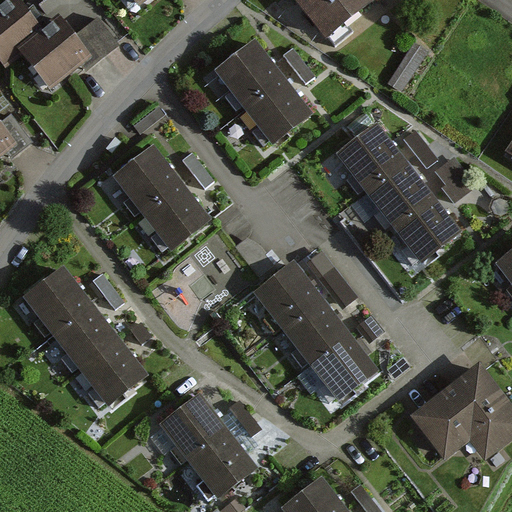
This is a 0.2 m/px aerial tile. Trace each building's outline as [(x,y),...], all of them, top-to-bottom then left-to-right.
[(10,0),(0,8),(0,60),(5,66),(23,53),(20,49),(41,34),(15,0),(10,0)] [(299,0),(296,3),(325,39),(373,0),(299,0)] [(20,49),(23,53),(51,90),(91,60),(60,19),(41,34),(20,49)] [(215,71),(243,107),(282,78),(253,41),(215,71)] [(243,107),(271,144),(310,115),(282,78),(243,107)] [(0,121),(0,160),(19,146),(0,121)] [(337,151),(366,188),(404,158),(376,122),(337,151)] [(115,177),(143,214),(181,184),(153,147),(115,177)] [(366,188),(394,225),(432,195),(404,158),(366,188)] [(453,203),(471,194),(455,160),(436,169),(453,203)] [(143,214),(171,250),(210,221),(181,184),(143,214)] [(394,225),(422,261),(460,232),(432,195),(394,225)] [(511,254),(500,263),(511,279),(511,254)] [(255,293),(283,330),(321,301),(293,264),(255,293)] [(335,267),(318,279),(342,311),(359,298),(335,267)] [(26,299),(54,336),(92,307),(64,270),(26,299)] [(283,330),(311,367),(350,337),(321,301),(283,330)] [(54,336),(82,373),(120,344),(92,307),(54,336)] [(372,316),(356,328),(369,345),(385,333),(372,316)] [(311,367),(339,404),(378,374),(350,337),(311,367)] [(82,373),(110,410),(149,380),(120,344),(82,373)] [(412,416),(442,456),(467,436),(484,458),(511,437),(511,404),(481,364),(412,416)] [(160,425),(188,462),(227,432),(198,396),(160,425)] [(188,462),(216,499),(255,469),(227,432),(188,462)] [(282,509),(284,511),(345,511),(321,479),(282,509)]
